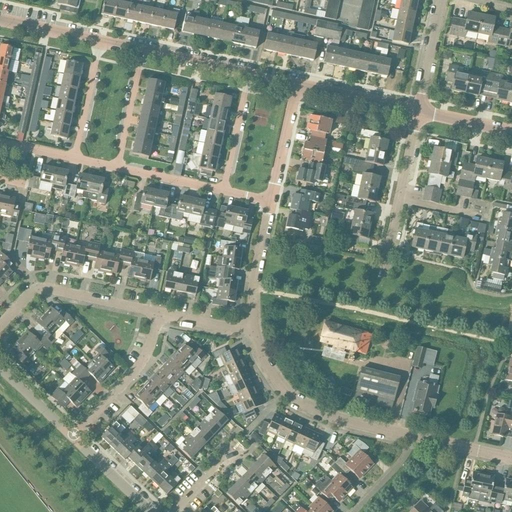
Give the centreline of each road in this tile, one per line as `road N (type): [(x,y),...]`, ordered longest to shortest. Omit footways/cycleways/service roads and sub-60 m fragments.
road 1 (residential): [(511,345),(252,285)]
road 2 (residential): [(417,438),(297,402),(277,384),(250,332)]
road 3 (residential): [(0,317),(22,294),(45,287),(160,314)]
road 4 (residential): [(68,440),(146,355),(160,314)]
road 5 (residential): [(417,110),(297,85)]
